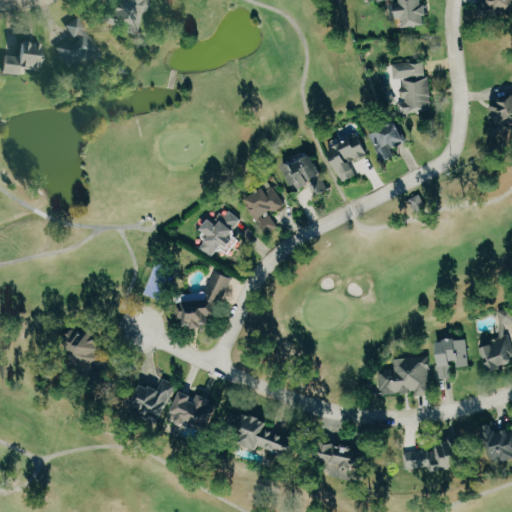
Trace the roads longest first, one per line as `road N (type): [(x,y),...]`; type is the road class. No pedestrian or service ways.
road 1 (residential): [(222,369),(249,298),(279,256),(433,170),(456,146),(465,94),(460,0)]
road 2 (residential): [(511,393),(433,414),(349,415),(260,387),(155,334)]
